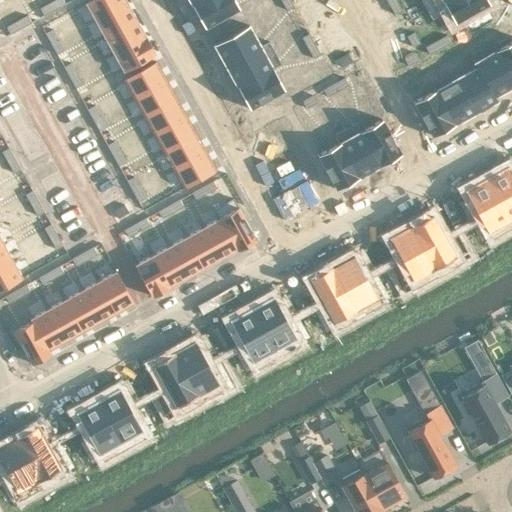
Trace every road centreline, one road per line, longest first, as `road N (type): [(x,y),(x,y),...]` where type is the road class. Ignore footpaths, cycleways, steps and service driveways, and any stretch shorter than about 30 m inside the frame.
road 1 (residential): [(294,253),(19,401)]
road 2 (residential): [(152,0),(294,253)]
road 3 (residential): [(511,129),(294,253)]
